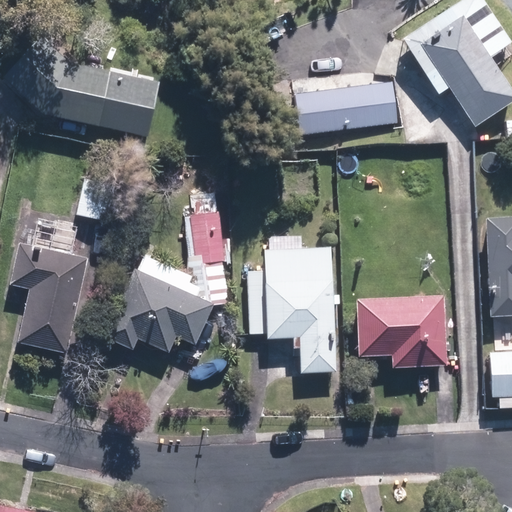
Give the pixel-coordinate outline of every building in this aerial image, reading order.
[(511,43),(483,0),(460,0),(403,38),(440,95),(451,88),(475,125),(511,101),(511,82),(496,58),(511,47),(511,43)] [(264,45),(291,32),(283,15),(256,28),(264,45)] [(9,76),(46,113),(150,137),(153,124),(159,125),(162,104),(159,104),(164,81),(75,63),(52,43),(46,47),(40,42),(9,76)] [(394,82),(296,92),(301,134),(398,124),(394,82)] [(226,142),(221,122),(187,130),(193,151),(226,142)] [(100,181),(85,178),(77,215),(107,221),(112,199),(96,196),(100,181)] [(223,243),(219,212),(192,215),(196,255),(204,255),(205,264),(213,263),(213,259),(226,258),(225,242),(223,243)] [(511,215),(486,217),(491,315),(511,314),(511,215)] [(249,335),(268,334),(268,338),(295,337),(295,348),(302,348),(302,372),(334,372),(334,351),(332,351),(332,329),(337,329),(336,303),(342,303),(341,292),(335,292),(334,246),(302,246),(302,236),(271,236),(271,250),(267,250),(267,270),(248,270),(249,315),(249,335)] [(68,352),(90,257),(44,247),(41,260),(33,259),(35,246),(22,243),(12,285),(34,289),(22,342),(68,352)] [(194,277),(145,253),(121,303),(124,304),(108,337),(134,350),(140,338),(170,352),(179,335),(197,344),(217,302),(197,292),(200,284),(192,281),(194,277)] [(360,355),(393,354),(394,367),(447,366),(446,328),(445,294),(358,297),(360,355)] [(511,350),(490,352),(493,397),(511,395),(511,350)] [(0,511),(40,511),(40,510),(0,502),(0,511)]
